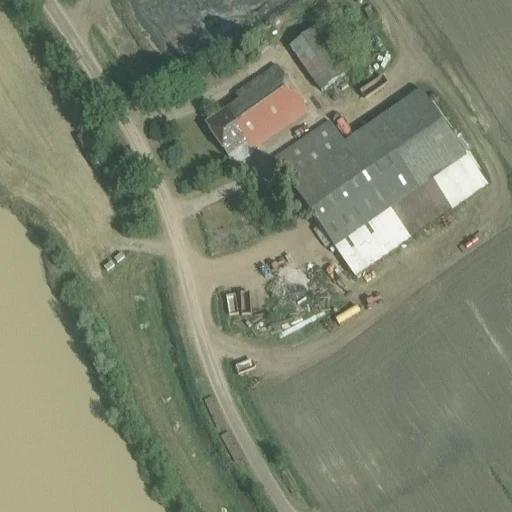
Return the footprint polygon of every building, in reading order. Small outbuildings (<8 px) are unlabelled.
[(350,72),(319,16),(290,32),(321,88),(350,72)] [(234,94),(239,102),(226,111),(207,125),(230,159),(235,165),(254,153),(253,151),(310,113),(275,65),(234,94)] [(386,92),(406,79),(401,71),(381,84),(386,92)] [(330,122),(274,161),(341,259),(384,230),(378,221),(467,160),(421,92),(345,144),(330,122)] [(282,144),(299,137),(295,128),(278,136),(282,144)] [(445,214),(459,210),(454,196),(440,200),(445,214)] [(105,263),(111,271),(130,256),(125,249),(105,263)] [(313,282),(300,281),(299,294),(312,295),(313,282)] [(227,296),(232,318),(243,315),(238,293),(227,296)]
